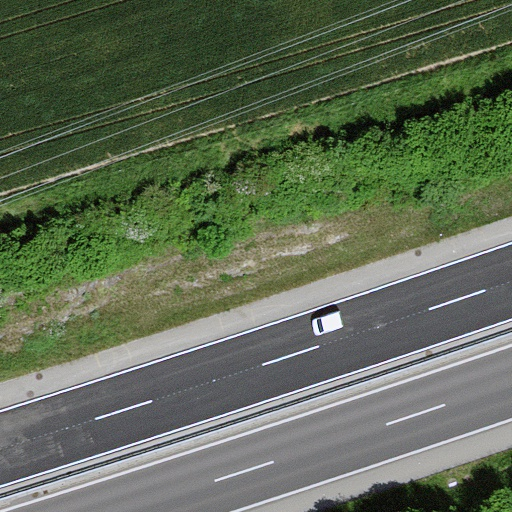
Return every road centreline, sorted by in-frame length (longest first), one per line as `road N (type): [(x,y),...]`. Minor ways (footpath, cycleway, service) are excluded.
road 1 (motorway): [(511,281),(0,447)]
road 2 (motorway): [(112,511),(511,381)]
